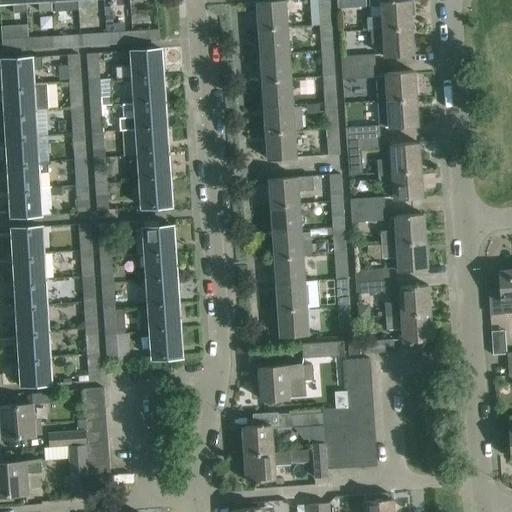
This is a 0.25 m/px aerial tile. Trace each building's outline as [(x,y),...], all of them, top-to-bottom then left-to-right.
[(25,0),(0,0),(0,2),(12,1),(13,12),(24,12),(23,1),(25,0)] [(25,0),(32,0),(39,0),(40,11),(52,10),(51,0),(25,0)] [(319,0),(321,25),(333,24),(331,0),(319,0)] [(368,30),(371,30),(411,27),(410,16),(414,16),(413,3),(409,3),(409,0),(408,0),(397,1),(397,0),(371,0),(371,6),(381,5),(382,16),(367,17),(368,30)] [(259,29),(287,26),(285,1),(277,1),(257,3),(259,29)] [(74,35),(54,36),(54,47),(83,45),(82,27),(81,23),(81,18),(73,18),(74,35)] [(334,50),(333,24),(321,25),(322,51),(334,50)] [(107,44),(107,33),(106,25),(82,27),(83,45),(107,44)] [(287,26),(259,29),(261,55),(289,53),(287,26)] [(383,29),(371,30),(372,44),(384,43),(385,57),(413,55),(411,27),(383,29)] [(158,31),(132,32),(133,43),(159,41),(158,31)] [(133,43),(132,32),(107,33),(107,44),(133,43)] [(54,36),(27,38),(28,48),(54,47),(54,36)] [(28,48),(27,38),(1,39),(1,50),(28,48)] [(134,77),(162,75),(161,49),(132,51),(133,65),(116,66),(117,78),(134,77)] [(334,50),(322,51),(324,77),(335,77),(334,50)] [(90,80),(102,79),(100,53),(88,54),(90,80)] [(289,53),(261,55),(262,81),(291,79),(289,53)] [(69,81),(81,80),(79,54),(68,55),(69,81)] [(341,68),(375,65),(374,54),(340,57),(341,68)] [(5,85),(32,84),(32,70),(43,69),(42,57),(3,59),(5,85)] [(375,65),(341,68),(342,79),(376,76),(375,65)] [(414,71),(386,73),(377,74),(379,102),(416,99),(414,71)] [(162,75),(134,77),(135,103),(164,101),(162,75)] [(336,103),(335,77),(324,77),(325,103),(336,103)] [(103,96),(102,79),(90,80),(92,106),(103,106),(103,105),(112,104),(111,96),(103,96)] [(291,79),(262,81),(264,107),(292,105),(291,79)] [(81,80),(69,81),(71,107),(83,107),(81,80)] [(44,83),(32,84),(5,85),(6,111),(34,110),(46,109),(44,83)] [(416,99),(379,102),(380,126),(390,125),(390,128),(417,127),(416,99)] [(166,127),(164,101),(135,103),(137,130),(166,127)] [(336,103),(325,103),(327,129),(338,129),(336,103)] [(294,131),(292,105),(264,107),(266,133),(294,131)] [(103,106),(92,106),(94,132),(105,132),(103,106)] [(83,107),(71,107),(73,134),(84,133),(83,107)] [(35,136),(34,110),(6,111),(8,138),(35,136)] [(346,139),(380,137),(379,126),(345,128),(346,139)] [(168,153),(166,127),(137,130),(139,156),(168,153)] [(327,129),(326,129),(315,130),(317,156),(339,154),(338,129),(327,129)] [(296,157),(294,131),(266,133),(268,159),(288,158),(296,157)] [(105,132),(94,132),(95,159),(107,158),(105,132)] [(86,159),(84,133),(73,134),(74,160),(86,159)] [(37,162),(35,136),(8,138),(9,164),(37,162)] [(381,149),(380,137),(346,139),(347,151),(381,149)] [(391,144),(392,160),(379,161),(380,173),(420,171),(419,143),(391,144)] [(169,180),(168,153),(139,156),(141,182),(169,180)] [(107,158),(95,159),(97,185),(109,184),(107,158)] [(88,185),(86,159),(74,160),(76,186),(88,185)] [(39,188),(37,162),(9,164),(11,190),(39,188)] [(422,198),(420,171),(380,173),(381,186),(394,185),(395,200),(402,199),(422,198)] [(313,176),(269,179),(271,205),(299,203),(299,191),(314,190),(313,176)] [(169,180),(141,182),(142,208),(151,207),(171,206),(169,180)] [(110,209),(109,184),(97,185),(99,210),(110,209)] [(88,185),(76,186),(78,212),(89,211),(88,185)] [(39,188),(11,190),(12,216),(32,215),(40,214),(39,188)] [(350,211),(385,208),(384,196),(350,199),(350,211)] [(344,200),(333,201),(334,227),(346,226),(344,200)] [(299,203),(271,205),(273,232),(301,229),(299,203)] [(385,208),(350,211),(351,222),(386,219),(385,208)] [(423,214),(396,216),(391,216),(392,231),(381,232),(382,244),(425,241),(423,214)] [(80,250),(92,249),(90,224),(79,225),(80,250)] [(15,254),(42,253),(41,226),(13,228),(15,254)] [(146,254),(175,252),(173,226),(153,227),(144,228),(146,254)] [(347,252),(346,226),(334,227),(336,253),(347,252)] [(303,255),(301,229),(273,232),(275,258),(303,255)] [(100,257),(112,256),(110,230),(99,231),(100,257)] [(425,241),(382,244),(383,259),(399,258),(400,271),(427,269),(425,241)] [(94,276),(92,249),(80,250),(82,276),(94,276)] [(176,278),(175,252),(146,254),(148,280),(176,278)] [(347,252),(336,253),(337,279),(349,278),(347,252)] [(44,279),(42,253),(15,254),(16,280),(44,279)] [(305,282),(303,255),(275,258),(277,284),(305,282)] [(112,256),(100,257),(102,283),(114,282),(112,256)] [(355,282),(390,280),(389,268),(355,271),(355,282)] [(511,269),(500,270),(503,314),(511,313),(511,269)] [(95,302),(94,276),(82,276),(84,302),(95,302)] [(178,304),(176,278),(148,280),(150,306),(178,304)] [(351,304),(349,278),(337,279),(339,305),(351,304)] [(44,279),(16,280),(18,306),(46,305),(44,279)] [(390,280),(355,282),(356,293),(390,291),(390,280)] [(114,282),(102,283),(104,309),(116,308),(114,282)] [(305,282),(277,284),(278,310),(307,308),(305,282)] [(306,282),(307,305),(318,305),(317,282),(306,282)] [(400,287),(401,301),(386,302),(387,316),(430,313),(428,285),(419,286),(419,284),(415,284),(416,286),(400,287)] [(97,328),(95,302),(84,302),(86,329),(97,328)] [(178,304),(150,306),(151,332),(180,330),(178,304)] [(46,305),(18,306),(19,333),(47,331),(46,305)] [(117,334),(116,308),(104,309),(106,335),(117,334)] [(307,308),(278,310),(280,336),(300,335),(309,334),(307,308)] [(351,311),(329,312),(331,331),(352,329),(351,311)] [(431,340),(430,313),(387,316),(388,330),(403,329),(404,342),(409,342),(409,344),(413,344),(412,342),(431,340)] [(97,328),(86,329),(87,355),(99,354),(97,328)] [(182,356),(180,330),(151,332),(153,358),(182,356)] [(49,357),(47,331),(19,333),(21,359),(49,357)] [(128,333),(117,334),(106,335),(107,361),(130,360),(128,333)] [(303,357),(339,355),(345,354),(344,339),(302,342),(303,357)] [(359,342),(360,354),(394,351),(393,339),(359,342)] [(349,355),(360,354),(359,342),(348,343),(349,355)] [(99,354),(87,355),(89,381),(101,380),(99,354)] [(49,357),(21,359),(23,385),(51,383),(49,357)] [(346,373),(371,371),(370,359),(346,360),(346,373)] [(279,366),(259,368),(261,399),(281,398),(289,397),(305,396),(304,379),(313,378),(312,364),(302,365),(279,366)] [(371,371),(346,373),(347,385),(372,384),(371,371)] [(372,384),(347,385),(348,398),(372,396),(372,384)] [(84,400),(105,398),(104,388),(83,389),(84,400)] [(373,409),(372,396),(348,398),(348,407),(349,411),(373,409)] [(106,409),(105,398),(84,400),(85,411),(106,409)] [(32,403),(21,404),(1,406),(3,438),(23,436),(42,434),(41,420),(35,421),(33,403),(32,403)] [(349,411),(348,407),(322,409),(323,413),(324,425),(325,438),(337,437),(350,436),(363,435),(375,434),(374,422),(349,423),(349,411)] [(106,409),(85,411),(86,422),(107,420),(106,409)] [(373,409),(349,411),(349,423),(374,422),(373,409)] [(324,425),(323,413),(290,415),(290,413),(273,414),(271,417),(270,417),(255,418),(255,425),(243,426),(245,453),(273,452),(272,429),(324,425)] [(107,420),(86,422),(87,432),(108,431),(107,420)] [(62,446),(69,445),(87,444),(86,430),(51,433),(52,446),(62,446)] [(108,431),(87,432),(87,443),(108,442),(108,431)] [(377,466),(375,434),(363,435),(364,466),(377,466)] [(364,466),(363,435),(350,436),(352,467),(364,466)] [(352,467),(350,436),(337,437),(339,468),(352,467)] [(339,468),(337,437),(325,438),(325,443),(327,469),(339,468)] [(108,442),(87,443),(88,454),(109,452),(108,442)] [(314,449),(273,452),(245,453),(247,481),(255,481),(255,483),(259,483),(259,481),(275,480),(274,466),(292,465),(292,463),(314,462),(315,477),(327,477),(327,469),(325,443),(313,444),(314,449)] [(87,444),(69,445),(70,470),(72,490),(90,489),(88,469),(87,444)] [(52,446),(44,447),(45,460),(63,459),(62,446),(52,446)] [(110,463),(109,452),(88,454),(89,465),(110,463)] [(41,460),(11,462),(0,463),(0,495),(27,493),(26,472),(42,471),(41,460)] [(110,463),(89,465),(90,475),(111,474),(110,463)] [(112,485),(111,474),(90,475),(91,486),(112,485)] [(365,501),(365,511),(393,511),(393,499),(382,499),(382,498),(380,498),(380,500),(365,501)] [(329,511),(328,503),(318,504),(318,511),(329,511)]
